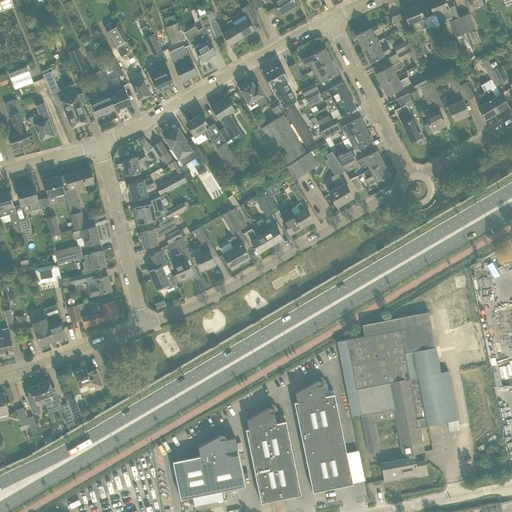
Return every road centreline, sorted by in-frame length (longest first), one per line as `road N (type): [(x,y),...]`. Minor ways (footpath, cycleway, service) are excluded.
road 1 (secondary): [(0,508),(511,206)]
road 2 (secondary): [(511,189),(0,483)]
road 3 (residential): [(142,327),(208,300),(403,187)]
road 4 (residential): [(99,146),(327,20)]
road 5 (residential): [(142,327),(99,146)]
road 6 (residential): [(410,178),(327,20)]
road 7 (residential): [(0,375),(142,327)]
